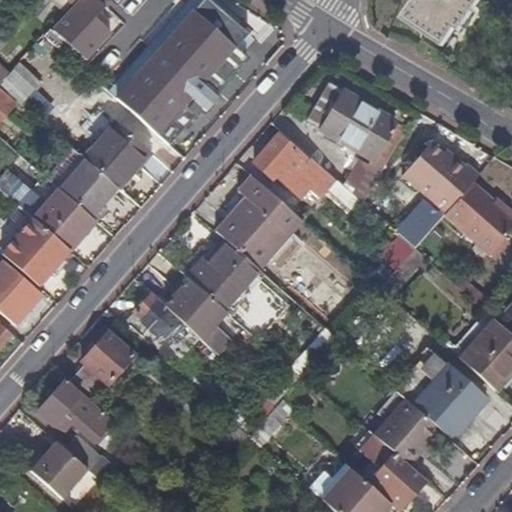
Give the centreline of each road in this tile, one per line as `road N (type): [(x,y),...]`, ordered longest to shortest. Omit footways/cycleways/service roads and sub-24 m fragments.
road 1 (residential): [(0,401),(326,33)]
road 2 (residential): [(511,137),(326,33)]
